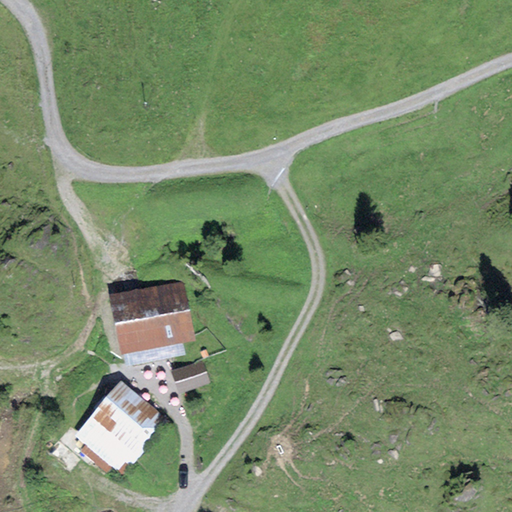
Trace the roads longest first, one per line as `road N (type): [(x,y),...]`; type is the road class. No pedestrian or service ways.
road 1 (track): [(183,503),(256,408),(316,289),(318,255),(268,158)]
road 2 (track): [(13,0),(34,29),(59,143),(81,167),(137,174),(268,158)]
road 3 (track): [(268,158),(511,60)]
road 4 (track): [(183,503),(183,425),(136,374)]
